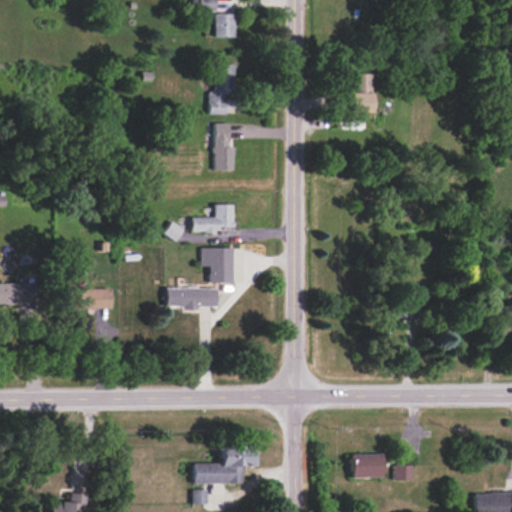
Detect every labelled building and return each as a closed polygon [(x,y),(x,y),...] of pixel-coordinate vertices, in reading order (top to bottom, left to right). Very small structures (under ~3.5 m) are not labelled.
[(213,10),(212,0),(195,0),(196,10),(213,10)] [(232,37),(233,14),(212,13),(212,36),(232,37)] [(223,114),(223,94),(232,95),(232,64),(212,63),(212,93),(206,93),(206,113),(223,114)] [(370,73),(350,73),(349,112),(370,112),(370,73)] [(231,169),(231,147),(226,147),(227,123),(212,123),(212,169),(231,169)] [(231,204),(212,204),(212,216),(189,216),(189,232),(215,231),(215,227),(231,227),(231,204)] [(174,240),(181,227),(168,220),(161,233),(174,240)] [(154,239),(154,226),(136,226),(136,238),(154,239)] [(230,247),(198,247),(199,265),(206,265),(207,282),(231,282),(230,247)] [(0,305),(32,305),(31,282),(0,282),(0,305)] [(163,286),(163,307),(213,307),(213,287),(163,286)] [(64,289),(64,309),(109,308),(108,287),(64,289)] [(425,288),(394,288),(393,318),(409,318),(409,307),(425,307),(425,288)] [(190,463),(190,483),(239,483),(239,466),(254,466),(254,445),(218,446),(218,463),(190,463)] [(379,453),(348,454),(349,478),(380,477),(379,453)] [(409,464),(391,464),(391,479),(408,480),(409,464)] [(203,489),(189,489),(190,504),(204,503),(203,489)] [(47,511),(81,511),(83,494),(66,492),(65,503),(48,501),(47,511)] [(511,511),(511,493),(472,492),(471,511),(511,511)]
